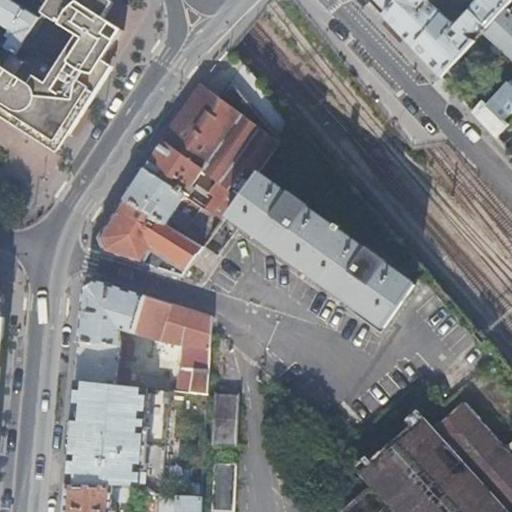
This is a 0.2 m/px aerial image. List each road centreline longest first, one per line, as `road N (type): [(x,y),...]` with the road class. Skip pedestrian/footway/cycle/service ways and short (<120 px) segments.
road 1 (residential): [(511,196),(326,0)]
road 2 (secondary): [(28,511),(47,246)]
road 3 (secondary): [(47,246),(183,49)]
